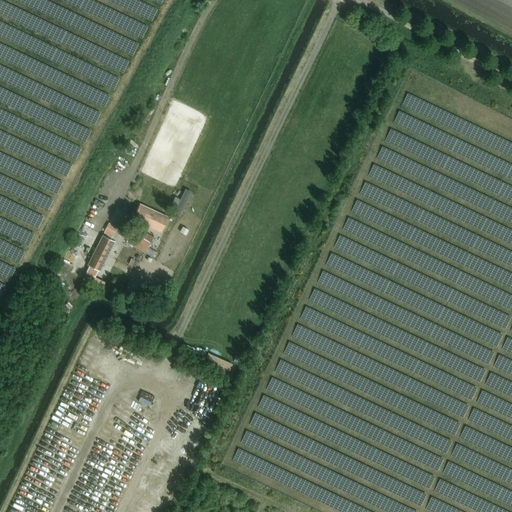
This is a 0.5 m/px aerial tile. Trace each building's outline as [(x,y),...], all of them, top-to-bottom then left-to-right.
[(177,209),(181,201),(175,198),(171,205),(177,209)] [(132,219),(160,232),(166,217),(139,205),(132,219)] [(117,227),(109,223),(104,233),(112,237),(117,227)] [(144,255),(155,239),(141,230),(130,246),(144,255)] [(100,272),(114,241),(102,235),(87,266),(100,272)] [(183,242),(177,239),(174,244),(180,248),(183,242)] [(102,281),(86,273),(82,282),(98,290),(102,281)] [(228,374),(232,365),(208,354),(204,364),(228,374)]
